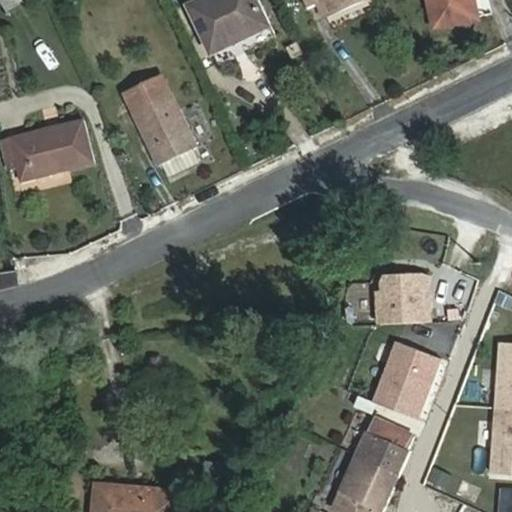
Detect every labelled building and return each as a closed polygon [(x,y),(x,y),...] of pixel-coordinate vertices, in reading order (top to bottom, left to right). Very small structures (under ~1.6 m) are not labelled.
[(205,0),(192,6),(215,54),(272,27),(258,0),(205,0)] [(304,0),(308,9),(321,4),(326,16),(367,0),(304,0)] [(424,0),(431,32),(481,22),(476,0),(424,0)] [(127,94),(162,166),(164,165),(170,179),(202,163),(195,150),(198,148),(163,77),(127,94)] [(20,169),(24,184),(99,166),(88,120),(12,138),(13,139),(20,169)] [(13,139),(3,141),(10,171),(20,169),(13,139)] [(378,288),(379,323),(436,321),(434,274),(426,272),(386,273),(378,288)] [(446,358),(398,340),(375,400),(422,418),(446,358)] [(511,342),(504,342),(498,407),(511,408),(511,342)] [(511,408),(498,407),(492,473),(511,474),(511,408)] [(358,458),(401,477),(412,452),(408,450),(414,438),(375,420),(358,458)] [(335,507),(346,511),(384,511),(401,477),(358,458),(335,507)] [(206,463),(204,491),(238,494),(241,466),(206,463)] [(99,487),(96,511),(181,511),(183,494),(99,487)] [(511,511),(511,487),(503,487),(501,511),(511,511)]
